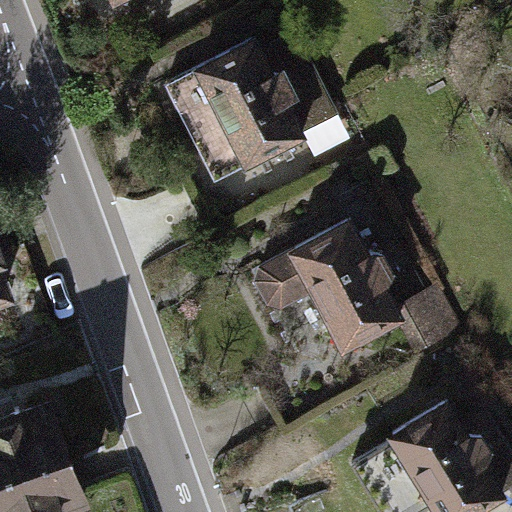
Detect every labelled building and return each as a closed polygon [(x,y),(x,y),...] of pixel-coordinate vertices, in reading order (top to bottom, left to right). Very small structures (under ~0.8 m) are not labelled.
[(105,0),(111,14),(149,0),(105,0)] [(283,24),(165,78),(216,191),(335,137),(283,24)] [(370,206),(252,270),(312,380),(430,316),(370,206)] [(0,239),(0,308),(23,299),(0,239)] [(56,400),(0,420),(0,511),(84,511),(95,508),(56,400)] [(511,494),(459,400),(393,443),(439,511),(504,511),(511,507),(511,494)]
